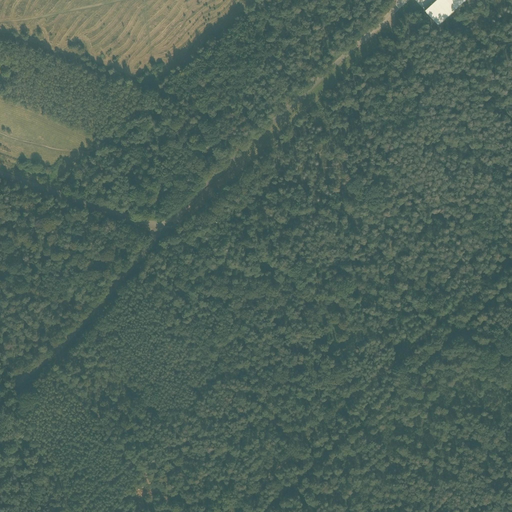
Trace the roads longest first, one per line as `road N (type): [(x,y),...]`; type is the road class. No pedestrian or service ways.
road 1 (track): [(261,511),(511,277)]
road 2 (unclassified): [(160,227),(405,0)]
road 3 (unclassified): [(0,398),(77,328),(160,227)]
road 4 (unclassified): [(160,227),(0,173)]
road 5 (unknown): [(49,356),(130,457)]
